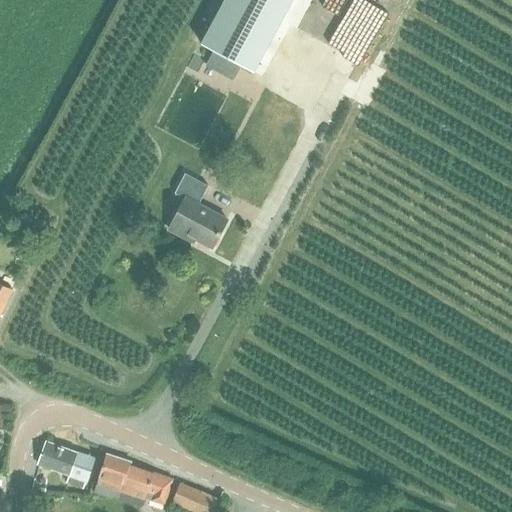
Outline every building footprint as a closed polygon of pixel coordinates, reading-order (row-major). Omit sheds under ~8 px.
[(279,27),(293,0),(292,0),(225,0),(213,23),(201,44),(208,48),(215,51),(207,65),(207,66),(212,69),(216,70),(223,56),(242,66),(254,73),(279,27)] [(368,63),(398,0),(309,0),(296,28),(368,63)] [(213,248),(228,220),(199,205),(209,186),(186,174),(175,193),(186,199),(169,230),(187,239),(189,236),(213,248)] [(19,212),(17,217),(18,222),(23,225),(29,223),(31,218),(29,213),(24,210),(19,212)] [(38,211),(34,220),(46,226),(51,217),(38,211)] [(0,318),(14,291),(0,283),(0,318)] [(47,442),(39,464),(40,465),(86,481),(92,464),(88,463),(90,458),(47,442)] [(107,453),(95,493),(111,498),(112,497),(120,500),(143,508),(146,500),(148,494),(153,496),(151,501),(164,506),(173,479),(131,465),(132,462),(107,453)] [(34,480),(34,490),(43,491),(45,491),(46,481),(34,480)] [(175,501),(202,511),(218,511),(224,499),(184,482),(175,501)]
